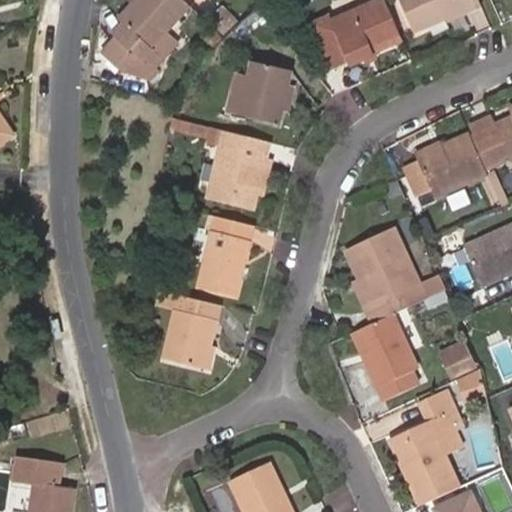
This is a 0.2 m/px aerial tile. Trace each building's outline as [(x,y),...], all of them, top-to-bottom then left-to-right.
[(179,42),(169,32),(192,7),(184,0),(138,0),(133,6),(121,18),(125,23),(113,35),(117,39),(103,55),(123,73),(149,81),(159,69),(156,66),(179,42)] [(375,55),(404,42),(394,20),(385,0),(382,0),(331,22),(329,18),(313,25),(334,71),(350,64),(352,68),(377,58),(375,55)] [(483,7),(479,0),(399,0),(415,35),(449,20),(468,12),(469,14),(483,7)] [(450,23),(469,14),(468,12),(449,20),(450,23)] [(289,113),(295,88),(289,87),(293,72),(251,62),(248,77),(236,74),(226,114),(280,127),(284,111),(289,113)] [(5,111),(14,105),(0,83),(0,169),(2,172),(33,152),(21,133),(12,120),(5,111)] [(20,115),(14,105),(5,111),(12,120),(20,115)] [(511,107),(509,109),(511,115),(511,118),(496,124),(493,117),(467,128),(470,134),(487,171),(511,161),(511,160),(511,107)] [(207,138),(210,126),(173,117),(171,129),(207,138)] [(266,157),(270,142),(210,126),(207,138),(206,142),(220,146),(207,198),(230,204),(253,209),(257,195),(266,157)] [(487,171),(470,134),(416,157),(419,162),(403,169),(416,199),(432,192),(435,200),(489,176),(487,171)] [(262,196),(272,159),(266,157),(257,195),(262,196)] [(236,297),(255,226),(216,216),(197,288),(236,297)] [(511,225),(464,247),(483,288),(511,275),(511,225)] [(428,299),(421,283),(395,226),(344,250),(358,280),(370,307),(365,309),(372,325),(394,315),(428,299)] [(446,290),(440,274),(421,283),(428,299),(446,290)] [(370,307),(358,280),(351,282),(365,309),(370,307)] [(175,310),(180,295),(162,290),(158,305),(175,310)] [(206,369),(222,305),(180,295),(175,310),(163,359),(206,369)] [(419,368),(394,315),(372,325),(351,334),(382,401),(419,384),(413,371),(419,368)] [(476,370),(464,344),(442,355),(453,381),(458,379),(476,370)] [(486,393),(481,368),(476,370),(458,379),(464,401),(486,393)] [(460,488),(446,455),(464,447),(453,424),(461,421),(448,392),(418,405),(427,424),(430,430),(400,443),(413,471),(405,475),(419,506),(460,488)] [(413,471),(400,443),(430,430),(427,424),(389,442),(405,475),(413,471)] [(72,511),(76,489),(60,488),(63,464),(18,457),(14,483),(34,486),(30,511),(72,511)] [(293,511),(270,462),(229,481),(242,511),(293,511)] [(479,511),(471,493),(434,510),(434,511),(479,511)]
